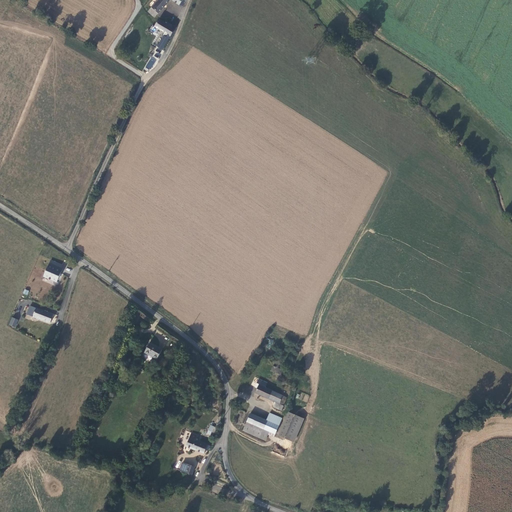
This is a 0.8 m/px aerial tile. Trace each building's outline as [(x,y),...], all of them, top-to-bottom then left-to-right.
[(154,18),(170,0),(158,0),(148,12),(154,18)] [(166,34),(164,37),(169,40),(175,28),(167,23),(166,24),(159,19),(154,27),(166,34)] [(151,56),(144,69),(149,72),(156,58),(151,56)] [(58,283),(63,269),(62,269),(63,264),(51,259),(44,277),(58,283)] [(30,305),(27,314),(51,323),(54,314),(30,305)] [(12,317),(9,325),(16,328),(19,319),(12,317)] [(163,349),(150,342),(143,353),(157,360),(163,349)] [(254,392),(272,401),(281,406),(285,398),(257,385),(254,392)] [(280,412),(281,406),(272,401),(270,408),(280,412)] [(265,421),(277,425),(280,418),(267,413),(265,421)] [(287,414),(278,435),(291,440),(299,417),(287,414)] [(248,415),(245,423),(261,429),(265,421),(248,415)] [(277,425),(265,421),(261,429),(268,432),(274,434),(277,425)] [(268,432),(261,429),(245,423),(244,422),(240,432),(264,441),(268,432)] [(210,425),(206,434),(210,435),(212,431),(214,432),(216,427),(210,425)] [(199,434),(191,431),(185,447),(204,454),(206,450),(208,451),(210,446),(196,440),(199,434)] [(182,462),(179,471),(192,475),(195,466),(182,462)]
